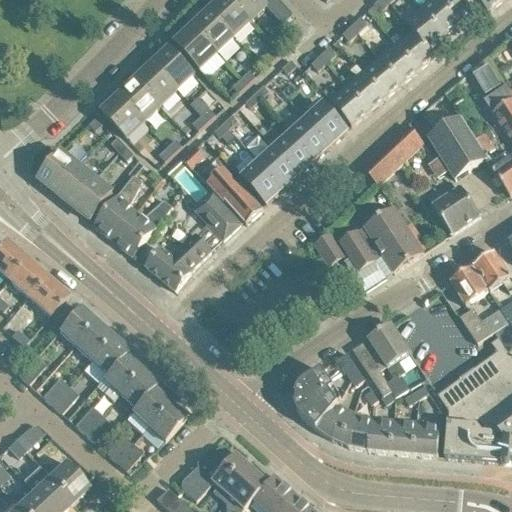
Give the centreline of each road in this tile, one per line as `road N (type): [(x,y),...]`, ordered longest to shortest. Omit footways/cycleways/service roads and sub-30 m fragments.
road 1 (residential): [(511,20),(156,333)]
road 2 (residential): [(242,409),(275,377),(511,225)]
road 3 (unclassified): [(492,511),(356,495),(298,461),(242,409)]
road 4 (unclassified): [(0,158),(155,0)]
road 5 (unclassified): [(156,333),(0,192)]
road 6 (residential): [(130,496),(234,401)]
road 7 (residential): [(30,409),(130,496)]
